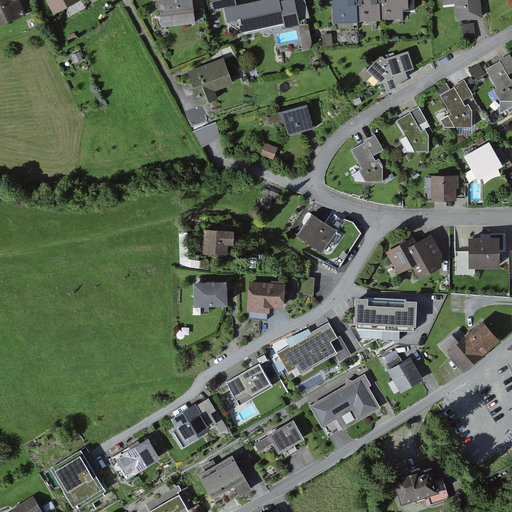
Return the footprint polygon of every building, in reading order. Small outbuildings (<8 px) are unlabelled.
[(0,0),(0,24),(31,13),(26,0),(0,0)] [(42,0),(50,15),(78,1),(76,0),(42,0)] [(191,0),(167,0),(157,1),(159,29),(194,26),(191,0)] [(278,0),(273,0),(224,10),(230,36),(284,25),(285,29),(298,27),(297,20),(310,19),(305,0),(293,3),(293,0),(279,3),(278,0)] [(354,0),(330,0),(333,26),(356,24),(354,0)] [(377,0),(357,0),(359,24),(379,23),(377,0)] [(405,0),(380,0),(382,22),(403,21),(402,11),(406,11),(405,0)] [(478,0),(442,0),(443,6),(454,5),(456,22),(480,19),(478,0)] [(308,23),(298,25),(304,49),(314,46),(308,23)] [(475,23),(463,24),(464,39),(476,38),(475,23)] [(382,89),(397,76),(413,70),(406,54),(385,62),(382,59),(367,73),(382,89)] [(511,61),(510,58),(485,71),(495,90),(493,91),(499,102),(511,101),(511,80),(510,82),(507,77),(511,74),(511,61)] [(222,61),(185,76),(194,99),(196,98),(199,105),(214,99),(211,92),(231,85),(222,61)] [(475,79),(486,74),(481,65),(471,70),(475,79)] [(465,83),(440,97),(450,115),(448,116),(454,128),(470,126),(471,110),(468,105),(465,107),(462,102),(473,96),(465,83)] [(305,107),(277,115),(279,125),(285,124),(288,136),(311,130),(305,107)] [(421,108),(396,122),(406,141),(404,142),(410,153),(426,152),(427,136),(424,131),(421,132),(418,128),(428,122),(421,108)] [(375,138),(350,152),(361,170),(358,171),(364,183),(381,181),(381,166),(379,160),(375,162),(373,157),(383,151),(375,138)] [(266,142),(261,154),(275,159),(279,147),(266,142)] [(487,144),(463,158),(476,181),(501,167),(487,144)] [(456,177),(428,177),(429,202),(456,202),(456,177)] [(297,237),(323,256),(338,236),(311,217),(297,237)] [(203,231),(202,255),(223,257),(224,246),(228,246),(229,233),(203,231)] [(429,237),(415,245),(411,239),(386,253),(397,274),(413,265),(421,280),(439,270),(440,256),(429,237)] [(466,241),(467,269),(498,269),(498,241),(466,241)] [(233,284),(202,284),(202,308),(233,307),(233,284)] [(292,285),(257,284),(256,314),(279,315),(279,309),(291,309),(292,285)] [(356,301),(354,330),(415,334),(417,306),(356,301)] [(481,324),(445,353),(463,374),(498,344),(481,324)] [(290,347),(277,355),(288,374),(297,370),(301,377),(336,357),(339,362),(350,357),(340,338),(337,339),(328,325),(310,335),(308,331),(286,342),(290,347)] [(398,350),(382,358),(387,367),(403,359),(398,350)] [(387,372),(400,394),(421,381),(409,359),(387,372)] [(259,366),(227,384),(240,407),(272,389),(259,366)] [(362,380),(311,409),(328,439),(379,410),(362,380)] [(173,422),(187,445),(215,427),(220,434),(227,429),(209,400),(173,422)] [(475,421),(452,437),(467,458),(489,442),(475,421)] [(292,422),(253,445),(259,456),(271,449),(275,456),(303,441),(292,422)] [(132,471),(135,475),(158,461),(147,444),(117,462),(125,476),(132,471)] [(231,459),(192,482),(209,511),(212,511),(249,490),(231,459)] [(388,480),(396,505),(435,493),(427,468),(388,480)] [(104,498),(88,472),(61,489),(74,511),(94,511),(97,511),(93,504),(104,498)] [(145,511),(186,511),(177,495),(145,511)] [(39,511),(33,500),(12,511),(39,511)]
